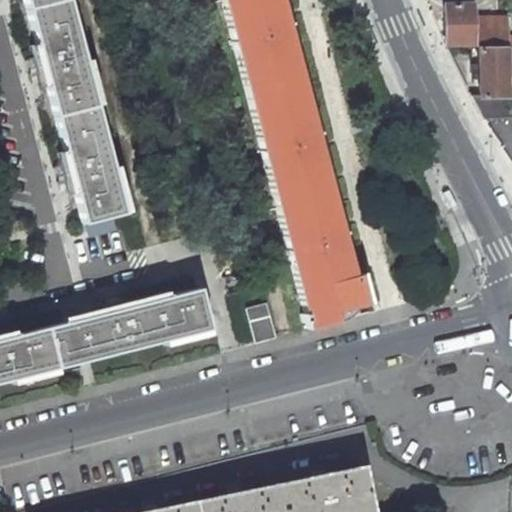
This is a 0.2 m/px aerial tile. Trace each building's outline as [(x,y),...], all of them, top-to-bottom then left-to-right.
[(23,0),(35,44),(46,85),(63,151),(73,193),(82,224),(123,213),(111,167),(94,105),(83,61),(66,0),(23,0)] [(220,0),(303,314),(299,315),(302,324),(305,323),(307,330),(336,322),(334,311),(446,282),(438,252),(353,275),(280,0),(220,0)] [(443,6),(444,45),(470,45),(478,47),(511,46),(511,37),(510,38),(510,39),(505,39),(505,26),(472,27),(472,19),(471,5),(443,6)] [(472,19),(472,27),(505,26),(505,19),(472,19)] [(41,86),(46,85),(35,44),(30,45),(41,86)] [(511,46),(478,47),(479,94),(469,96),(481,120),(511,119),(511,94),(506,95),(506,77),(511,77),(511,75),(511,46)] [(94,105),(99,104),(87,59),(83,61),(94,105)] [(69,194),(73,193),(63,151),(58,152),(69,194)] [(123,213),(128,211),(115,166),(111,167),(123,213)] [(0,380),(9,379),(55,368),(161,341),(207,329),(197,289),(166,297),(62,324),(13,336),(0,339),(0,380)] [(166,297),(165,291),(61,318),(62,324),(166,297)] [(246,310),(249,323),(268,317),(264,304),(246,310)] [(268,317),(249,323),(255,343),(274,337),(268,317)] [(208,335),(207,329),(161,341),(163,346),(208,335)] [(12,330),(0,333),(0,339),(13,336),(12,330)] [(56,373),(55,368),(9,379),(11,385),(56,373)] [(368,511),(359,466),(140,511),(368,511)]
